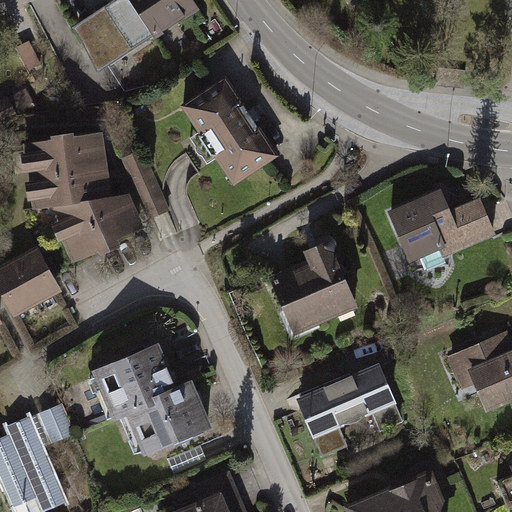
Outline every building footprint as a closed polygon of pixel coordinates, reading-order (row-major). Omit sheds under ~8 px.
[(115,0),(78,24),(107,69),(197,11),(190,0),(115,0)] [(232,189),(277,161),(227,81),(182,108),(232,189)] [(5,96),(0,98),(0,130),(18,120),(5,96)] [(115,196),(101,134),(27,145),(41,213),(76,266),(142,227),(130,193),(115,196)] [(139,151),(123,158),(153,220),(169,212),(139,151)] [(498,236),(481,200),(450,215),(440,194),(389,217),(415,274),(498,236)] [(307,267),(268,285),(293,338),(357,309),(327,243),(302,255),(307,267)] [(35,248),(0,268),(0,297),(11,319),(61,293),(35,248)] [(486,353),(511,346),(511,341),(510,331),(483,337),(486,353)] [(481,342),(446,357),(460,389),(476,383),(491,417),(511,408),(511,349),(488,360),(481,342)] [(123,416),(176,393),(156,346),(90,375),(110,422),(123,416)] [(292,401),(323,465),(403,426),(372,362),(292,401)] [(176,393),(123,416),(142,460),(212,430),(193,386),(176,393)] [(74,438),(61,408),(4,429),(7,438),(0,440),(0,485),(11,511),(55,511),(70,507),(45,450),(74,438)] [(440,511),(427,474),(338,506),(340,511),(440,511)] [(158,511),(229,511),(218,486),(158,511)]
